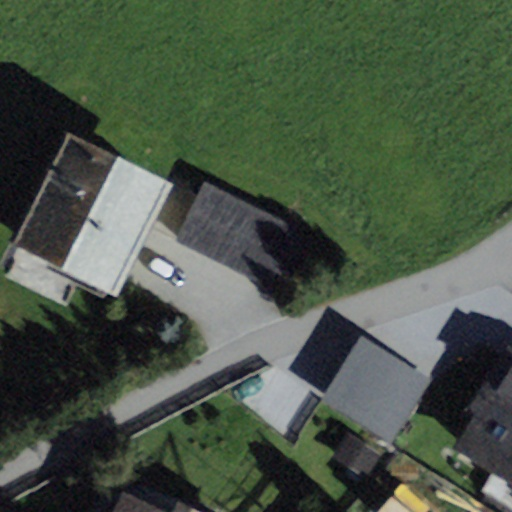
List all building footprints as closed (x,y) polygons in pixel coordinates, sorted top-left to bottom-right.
[(172,183),(65,130),(10,242),(116,295),(172,183)] [(297,226),(203,183),(176,242),(270,286),(297,226)] [(432,381),(359,335),(318,398),(391,445),(432,381)] [(477,415),(455,449),(511,484),(511,344),(509,343),(467,409),(477,415)] [(173,511),(169,511),(122,490),(111,511),(198,511),(178,503),(173,511)]
